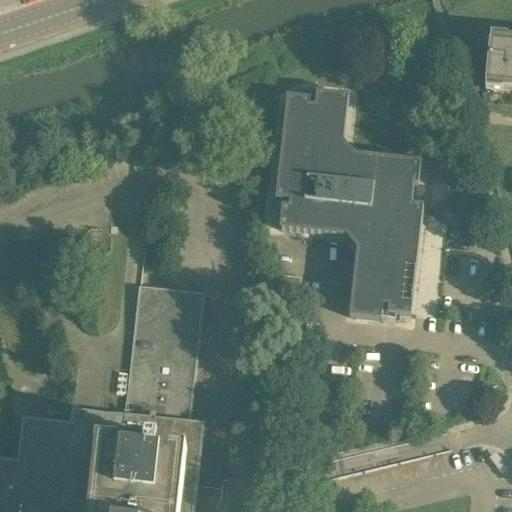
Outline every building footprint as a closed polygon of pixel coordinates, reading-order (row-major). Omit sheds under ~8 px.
[(511,46),(490,44),(485,87),(511,89),(511,46)] [(418,188),(421,164),(354,157),(343,143),(348,98),(316,95),(315,108),(309,108),(310,101),(287,98),(275,202),(289,203),(289,209),(282,208),(279,231),(346,239),(357,252),(349,319),(381,322),(383,309),(388,309),(387,316),(410,318),(423,208),(412,207),(414,187),(418,188)] [(301,279),(278,277),(275,297),(299,300),(301,279)] [(197,511),(202,472),(202,471),(200,471),(191,470),(193,457),(201,458),(204,458),(204,455),(207,429),(207,428),(204,427),(190,425),(124,418),(93,415),(92,429),(85,488),(86,488),(91,443),(98,444),(90,511),(197,511)] [(303,416),(293,416),(292,415),(291,431),(301,432),(303,416)] [(244,422),(229,420),(228,433),(242,434),(244,422)]
